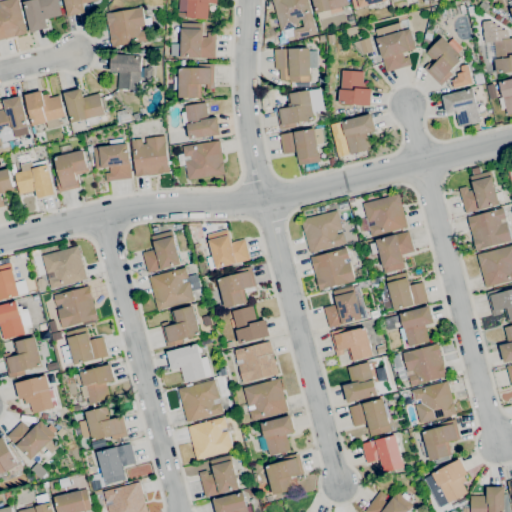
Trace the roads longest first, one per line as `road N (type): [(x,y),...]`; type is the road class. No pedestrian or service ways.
road 1 (residential): [(0,240),(155,205),(265,201),(511,141)]
road 2 (residential): [(177,511),(101,215)]
road 3 (residential): [(422,164),(502,449),(511,446)]
road 4 (residential): [(265,201),(338,484)]
road 5 (residential): [(247,0),(244,92),(265,201)]
